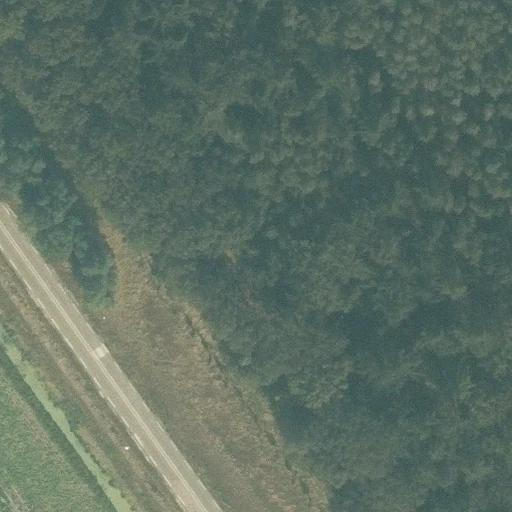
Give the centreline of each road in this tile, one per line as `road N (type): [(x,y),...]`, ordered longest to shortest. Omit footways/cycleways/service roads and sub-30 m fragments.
road 1 (track): [(329,414),(62,25)]
road 2 (primary): [(200,511),(0,225)]
